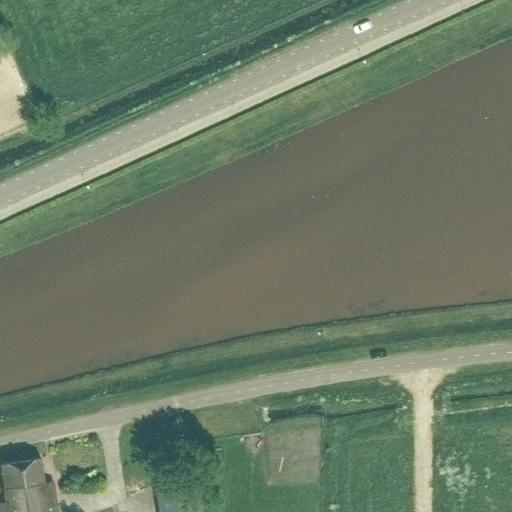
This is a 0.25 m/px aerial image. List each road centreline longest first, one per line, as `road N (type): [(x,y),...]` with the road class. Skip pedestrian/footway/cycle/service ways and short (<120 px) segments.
road 1 (unclassified): [(0,445),(215,395),(511,353)]
road 2 (tertiary): [(0,196),(431,0)]
